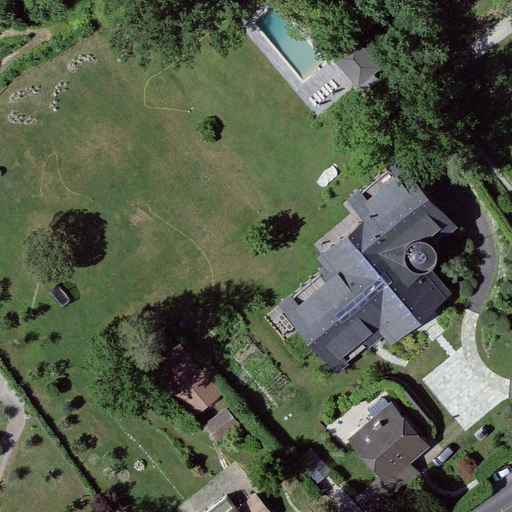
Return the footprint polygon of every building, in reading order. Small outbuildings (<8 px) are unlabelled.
[(357,37),(338,54),(360,81),(380,65),(357,37)] [(415,244),(421,243),(427,244),(449,225),(427,201),(397,168),(351,202),(370,223),(326,260),(333,268),(287,307),(339,367),(385,330),(390,337),(443,294),(425,273),(417,274),(412,271),(408,266),(406,260),(406,253),(409,248),(415,244)] [(415,244),(409,248),(406,253),(406,260),(408,266),(412,271),(417,274),(425,273),(431,270),(434,267),(436,260),(436,253),(433,249),(427,244),(421,243),(415,244)] [(220,391),(180,343),(155,364),(195,412),(220,391)] [(382,423),(397,409),(388,398),(383,397),(369,409),(378,418),(382,423)] [(239,422),(227,407),(209,422),(221,437),(239,422)] [(355,438),(387,475),(405,459),(400,454),(421,437),(397,409),(382,423),(378,418),(355,438)] [(395,492),(382,478),(359,497),(372,511),(395,492)] [(270,511),(257,494),(239,509),(241,511),(270,511)] [(241,511),(239,509),(228,495),(205,511),(241,511)]
